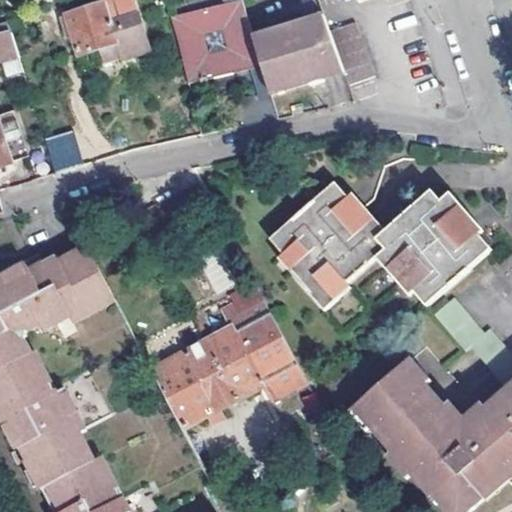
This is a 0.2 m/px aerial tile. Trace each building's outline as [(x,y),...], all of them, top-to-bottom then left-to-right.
[(229,0),(230,2),(172,21),(178,41),(190,88),(197,87),(198,89),(210,85),(210,82),(263,65),(255,38),(243,0),(229,0)] [(113,24),(107,3),(60,18),(68,41),(72,40),(77,56),(97,50),(101,64),(121,58),(122,61),(124,60),(113,24)] [(5,14),(0,15),(0,26),(8,23),(5,14)] [(113,24),(124,60),(148,52),(137,17),(113,24)] [(271,92),(272,94),(309,84),(310,88),(316,87),(327,84),(326,80),(343,75),(328,33),(323,19),(255,38),(263,65),(271,92)] [(0,64),(3,64),(8,80),(24,75),(8,23),(0,26),(0,64)] [(356,23),(328,33),(343,75),(347,87),(375,78),(356,23)] [(261,96),(269,122),(274,121),(280,120),(272,94),(271,92),(261,96)] [(237,103),(243,128),(269,122),(261,96),(237,103)] [(14,113),(1,115),(5,139),(17,137),(14,113)] [(0,165),(12,162),(0,126),(0,165)] [(45,138),(53,170),(81,163),(74,131),(45,138)] [(213,209),(200,185),(140,216),(153,241),(213,209)] [(271,244),(285,259),(294,271),(290,275),(323,311),(349,287),(378,261),(370,252),(388,235),(378,223),(371,228),(360,215),(350,204),(333,186),(271,244)] [(494,251),(481,236),(461,215),(466,211),(454,198),(444,205),(436,194),(388,235),(370,252),(378,261),(389,274),(395,269),(417,294),(430,309),(494,251)] [(371,228),(378,223),(357,199),(350,204),(360,215),(371,228)] [(485,232),(466,211),(461,215),(481,236),(485,232)] [(30,272),(26,265),(0,279),(0,434),(12,456),(18,454),(25,467),(22,468),(39,497),(45,493),(54,511),(128,511),(98,460),(90,463),(75,438),(80,434),(56,393),(48,396),(26,358),(33,352),(26,340),(31,332),(42,326),(45,331),(72,316),(76,322),(117,298),(89,247),(60,261),(58,256),(43,262),(44,266),(36,269),(30,272)] [(44,266),(43,262),(37,253),(24,260),(26,265),(30,272),(36,269),(44,266)] [(280,263),(290,275),(294,271),(285,259),(280,263)] [(218,292),(232,285),(222,265),(208,272),(218,292)] [(410,299),(417,294),(395,269),(389,274),(410,299)] [(353,292),(349,287),(323,311),(327,315),(353,292)] [(233,330),(156,370),(155,370),(166,392),(185,426),(263,385),(272,403),(306,386),(307,385),(259,293),(257,293),(224,311),(233,330)] [(184,428),(185,426),(166,392),(137,406),(110,358),(140,341),(117,298),(76,322),(72,316),(45,331),(42,326),(31,332),(26,340),(33,352),(26,358),(48,396),(56,393),(80,434),(75,438),(90,463),(98,460),(128,511),(219,511),(205,486),(213,483),(184,428)] [(475,346),(511,389),(511,348),(495,329),(488,335),(468,313),(448,330),(468,353),(475,346)] [(511,390),(467,430),(409,364),(357,410),(434,497),(435,496),(440,491),(458,511),(461,511),(483,493),(489,499),(511,479),(511,390)] [(458,511),(440,491),(435,496),(448,511),(474,511),(489,499),(483,493),(461,511),(458,511)] [(39,497),(47,511),(54,511),(45,493),(39,497)]
